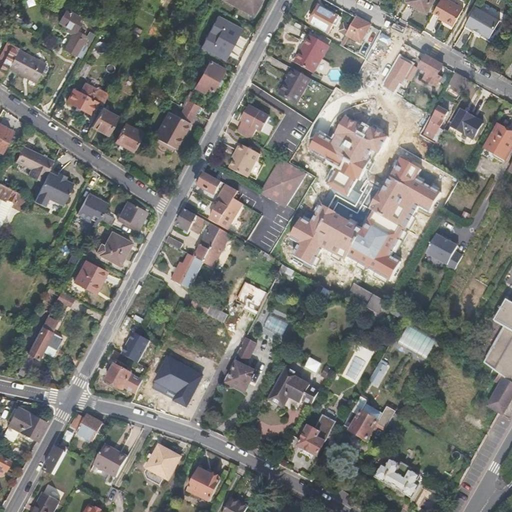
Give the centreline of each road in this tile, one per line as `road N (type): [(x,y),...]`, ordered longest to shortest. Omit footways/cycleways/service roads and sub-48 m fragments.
road 1 (residential): [(71,400),(205,439),(344,511)]
road 2 (tertiary): [(172,210),(283,0)]
road 3 (tertiary): [(71,400),(172,210)]
road 4 (residential): [(0,93),(172,210)]
road 5 (residential): [(511,93),(344,0)]
road 6 (tertiary): [(11,511),(71,400)]
